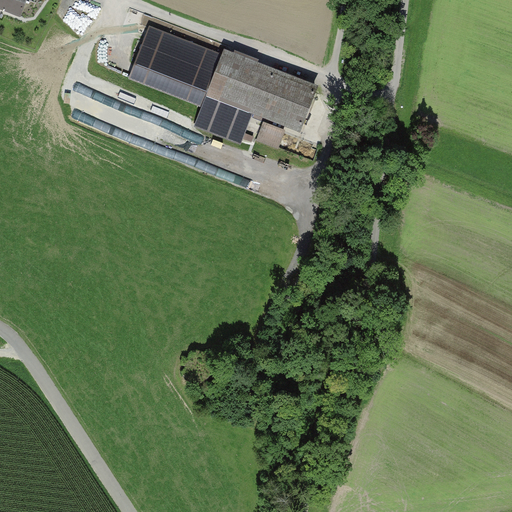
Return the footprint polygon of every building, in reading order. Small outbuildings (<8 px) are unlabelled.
[(26,0),(0,0),(0,5),(22,14),(26,0)] [(68,0),(62,16),(77,21),(84,0),(68,0)] [(220,51),(147,23),(127,76),(199,104),(220,51)] [(320,83),(224,47),(194,125),(241,143),(254,111),(302,129),(320,83)] [(265,121),(258,140),(280,148),(288,130),(265,121)] [(187,379),(202,383),(212,372),(215,373),(217,371),(217,368),(212,365),(208,360),(211,354),(211,349),(208,349),(205,350),(202,350),(197,347),(193,350),(191,356),(184,355),(182,364),(187,365),(183,374),(187,379)]
